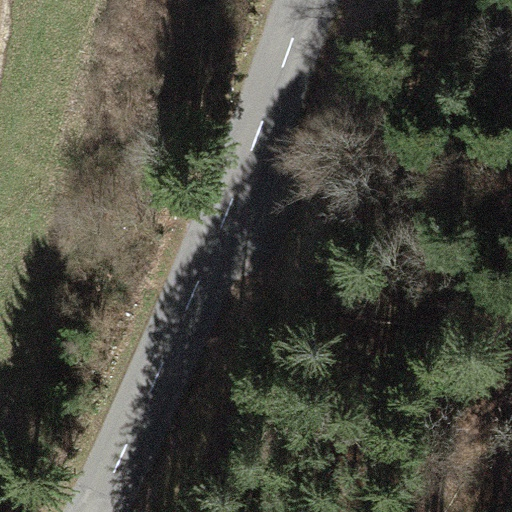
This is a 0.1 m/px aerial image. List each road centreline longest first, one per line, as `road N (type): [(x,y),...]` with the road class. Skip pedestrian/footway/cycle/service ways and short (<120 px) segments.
road 1 (secondary): [(90,511),(233,194),(304,0)]
road 2 (track): [(435,511),(511,393)]
